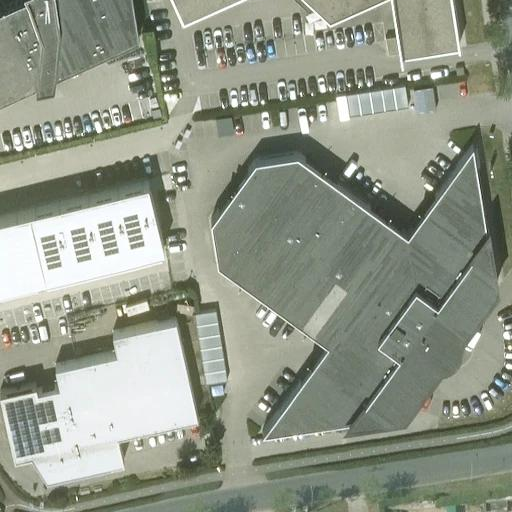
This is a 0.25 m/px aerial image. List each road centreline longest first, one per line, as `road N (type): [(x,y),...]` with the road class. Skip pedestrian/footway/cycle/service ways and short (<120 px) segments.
road 1 (unknown): [(511,102),(266,148),(233,169),(203,221),(220,291),(254,352),(243,399)]
road 2 (unclassified): [(206,511),(511,463)]
road 3 (unknown): [(0,179),(133,148),(169,129),(222,76)]
road 4 (unknown): [(222,76),(195,65),(183,43),(187,29),(236,12),(275,11),(312,27),(316,67)]
road 5 (unknown): [(511,40),(470,52),(316,67)]
